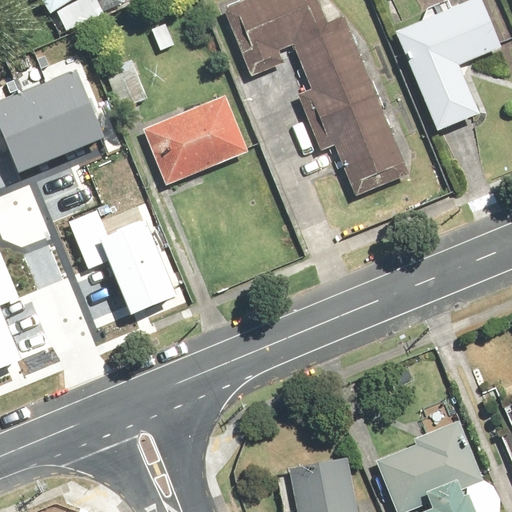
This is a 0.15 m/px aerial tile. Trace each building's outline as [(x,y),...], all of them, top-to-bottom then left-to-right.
[(29,0),(46,26),(88,0),(29,0)] [(344,202),(404,179),(344,23),(322,32),(309,0),(263,0),(217,18),(243,84),(292,65),(304,97),(287,104),(309,161),(326,155),(344,202)] [(481,3),(388,39),(429,144),(479,124),(460,74),(502,58),(481,3)] [(143,39),(99,58),(123,113),(167,94),(143,39)] [(75,69),(0,101),(0,130),(17,170),(103,133),(75,69)] [(223,103),(138,135),(161,197),(247,164),(223,103)] [(176,299),(147,223),(118,234),(105,201),(68,215),(88,267),(112,258),(134,316),(176,299)] [(0,367),(19,360),(0,309),(0,300),(21,292),(1,241),(0,241),(0,367)] [(507,511),(472,419),(378,455),(399,511),(422,511),(429,509),(430,511),(507,511)] [(365,511),(356,452),(295,462),(303,511),(365,511)]
